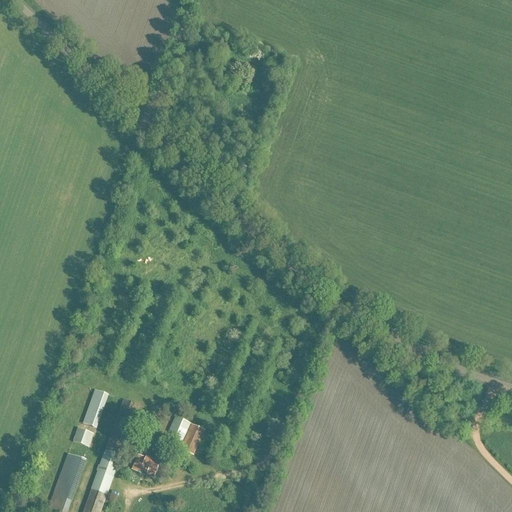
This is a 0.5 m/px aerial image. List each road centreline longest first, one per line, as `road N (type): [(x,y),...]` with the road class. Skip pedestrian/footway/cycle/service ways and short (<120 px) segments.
road 1 (tertiary): [(511,387),(341,306),(12,0)]
road 2 (track): [(126,511),(138,494),(270,461),(341,306)]
road 3 (track): [(383,331),(433,395),(473,430)]
